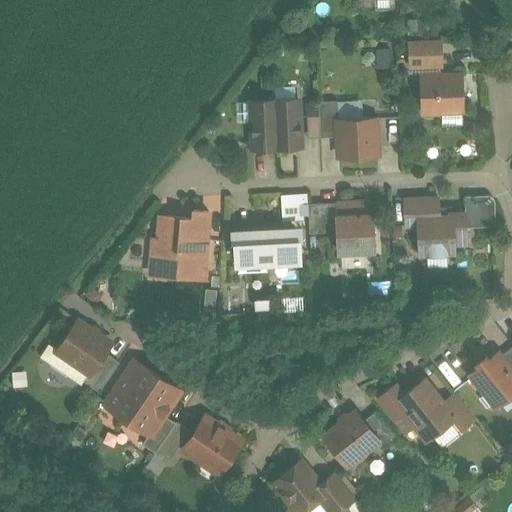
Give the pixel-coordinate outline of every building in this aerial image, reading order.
[(441,42),(411,43),(412,65),(442,64),(441,42)] [(394,65),(393,48),(380,49),(381,66),(394,65)] [(445,75),(442,72),(422,73),(424,111),(427,113),(439,113),(442,110),(463,109),(462,74),(445,75)] [(299,98),(276,99),(278,146),(301,145),(299,98)] [(276,99),(252,100),(254,147),(278,146),(276,99)] [(338,100),(319,101),(321,137),(339,136),(338,119),(339,119),(338,100)] [(339,119),(338,119),(339,136),(340,155),(379,154),(377,117),(339,119)] [(488,194),(465,195),(466,211),(467,227),(496,225),(496,202),(495,200),(495,198),(493,196),(492,195),(490,194),(488,194)] [(439,196),(405,198),(406,225),(418,224),(420,253),(455,251),(455,243),(468,243),(467,227),(466,211),(453,212),(453,207),(439,208),(439,196)] [(359,200),(336,201),(337,221),(339,251),(375,249),(373,213),(360,213),(359,200)] [(336,201),(309,203),(309,212),(310,232),(324,231),(324,221),(337,221),(336,201)] [(309,203),(301,204),(301,213),(309,212),(309,203)] [(194,217),(161,214),(159,238),(154,238),(152,260),(178,262),(177,274),(204,277),(209,210),(194,209),(194,217)] [(298,230),(236,233),(238,259),(300,256),(298,230)] [(217,289),(207,288),(205,306),(215,307),(217,289)] [(58,349),(85,368),(90,371),(91,371),(105,350),(111,342),(78,319),(58,349)] [(85,368),(58,349),(49,343),(41,355),(77,380),(85,368)] [(511,346),(501,356),(511,369),(511,346)] [(105,350),(91,371),(90,371),(84,380),(100,390),(120,361),(105,350)] [(511,369),(501,356),(498,352),(472,373),(486,392),(480,397),(488,407),(494,402),(496,405),(511,392),(511,369)] [(181,388),(136,358),(106,403),(150,433),(151,433),(164,413),(181,388)] [(402,397),(397,400),(415,423),(427,439),(455,417),(456,416),(444,402),(425,378),(402,397)] [(393,386),(378,397),(405,431),(415,423),(397,400),(402,397),(393,386)] [(476,418),(456,393),(444,402),(456,416),(455,417),(463,428),(476,418)] [(399,436),(377,409),(364,420),(379,439),(378,439),(385,447),(399,436)] [(356,410),(324,435),(347,464),(354,459),(359,460),(365,455),(365,450),(378,439),(379,439),(364,420),(356,410)] [(164,413),(151,433),(150,433),(143,442),(156,451),(157,449),(176,421),(164,413)] [(241,438),(206,415),(184,447),(219,471),(222,467),(227,466),(233,457),(232,452),(241,438)] [(176,421),(157,449),(170,458),(190,428),(177,419),(176,421)] [(302,459),(275,481),(298,511),(300,511),(319,497),(327,491),(321,483),(302,459)] [(335,472),(321,483),(327,491),(319,497),(330,511),(336,511),(355,497),(335,472)] [(470,495),(448,511),(471,511),(478,506),(470,495)]
